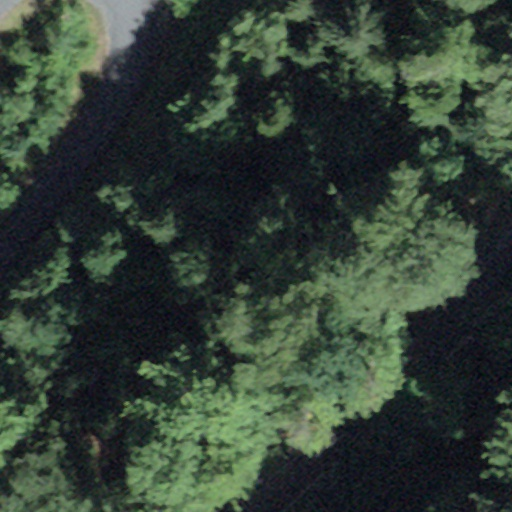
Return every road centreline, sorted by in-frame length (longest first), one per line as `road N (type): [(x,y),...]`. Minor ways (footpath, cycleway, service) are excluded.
road 1 (track): [(511,254),(464,316),(254,511)]
road 2 (track): [(0,264),(74,174),(133,66),(121,0)]
